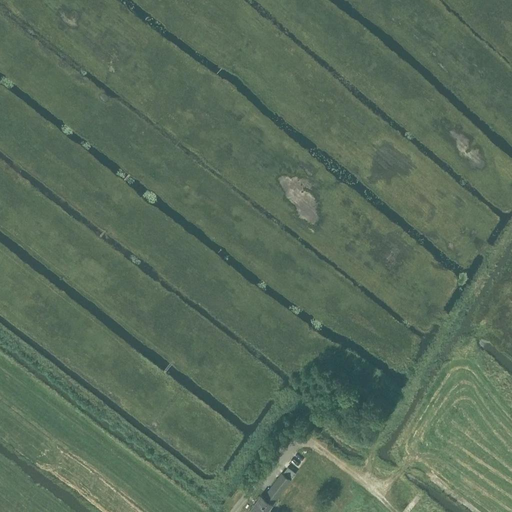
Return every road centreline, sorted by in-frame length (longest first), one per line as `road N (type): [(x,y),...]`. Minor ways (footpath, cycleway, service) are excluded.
road 1 (track): [(362,483),(372,446),(467,298)]
road 2 (track): [(362,483),(297,437),(235,511)]
road 3 (track): [(397,511),(362,483),(409,463),(438,466)]
